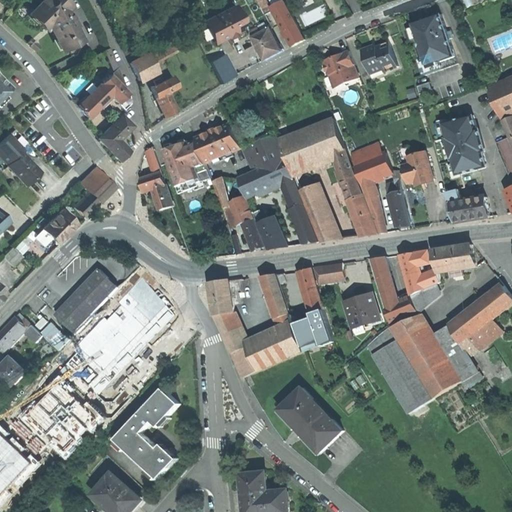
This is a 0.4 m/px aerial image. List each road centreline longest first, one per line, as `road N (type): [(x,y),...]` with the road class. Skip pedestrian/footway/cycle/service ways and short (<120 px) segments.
road 1 (residential): [(434,0),(337,34),(141,147)]
road 2 (tertiary): [(186,270),(486,231)]
road 3 (residential): [(131,185),(96,154),(0,32)]
road 4 (tertiary): [(0,319),(85,234),(126,229)]
road 5 (residential): [(352,511),(254,430)]
